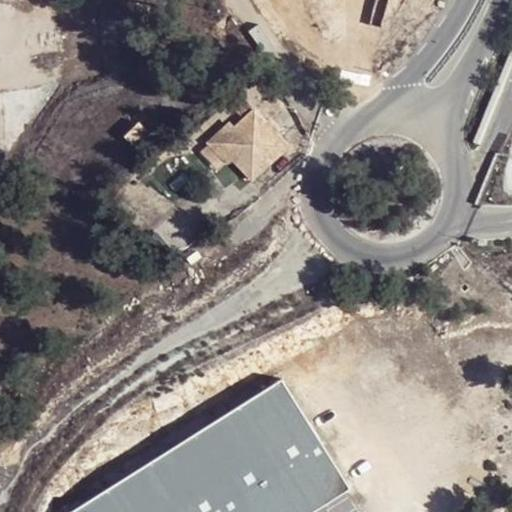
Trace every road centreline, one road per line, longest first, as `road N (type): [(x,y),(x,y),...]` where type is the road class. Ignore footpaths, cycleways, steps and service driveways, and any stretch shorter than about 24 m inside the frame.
road 1 (unclassified): [(384,116),(340,130),(311,172),(315,222),(349,259),(398,266),(441,241),(459,195),(446,149)]
road 2 (unclassified): [(446,149),(458,84),(500,0)]
road 3 (unclassified): [(465,0),(384,116)]
